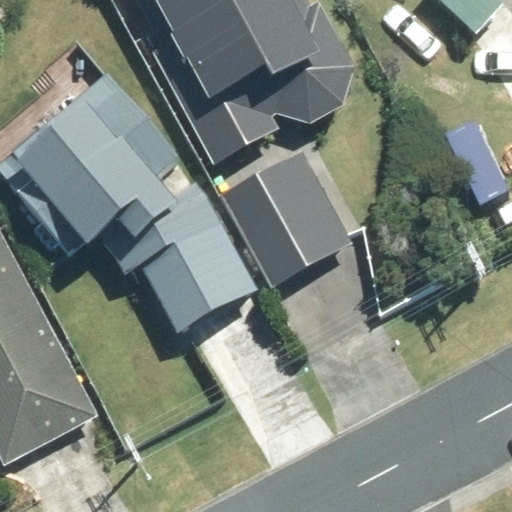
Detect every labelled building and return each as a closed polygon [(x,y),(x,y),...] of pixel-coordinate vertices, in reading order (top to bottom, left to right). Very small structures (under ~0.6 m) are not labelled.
[(138,0),(172,64),(163,69),(223,184),(286,152),(269,119),(277,114),(287,135),(319,145),(351,129),(362,92),(328,27),(318,32),(301,0),(138,0)] [(441,0),(435,6),(486,55),(511,27),(511,21),(489,0),(441,0)] [(4,188),(77,275),(188,181),(114,94),(4,188)] [(511,183),(511,181),(474,121),(444,140),(483,202),(511,183)] [(229,213),(281,307),(360,262),(307,170),(229,213)] [(0,454),(14,481),(103,434),(2,239),(0,240),(0,454)] [(180,268),(218,335),(266,308),(228,241),(180,268)]
